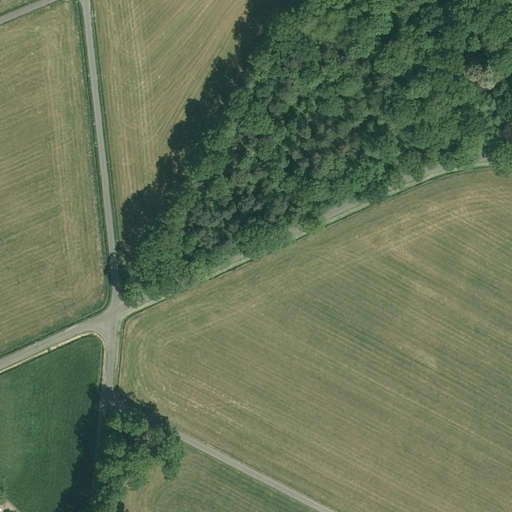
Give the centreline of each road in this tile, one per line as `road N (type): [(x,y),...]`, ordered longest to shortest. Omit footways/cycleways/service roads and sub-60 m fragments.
road 1 (unclassified): [(114,311),(428,169),(511,153)]
road 2 (unclassified): [(114,311),(84,0)]
road 3 (unclassified): [(95,511),(114,311)]
road 4 (unclassified): [(0,364),(114,311)]
